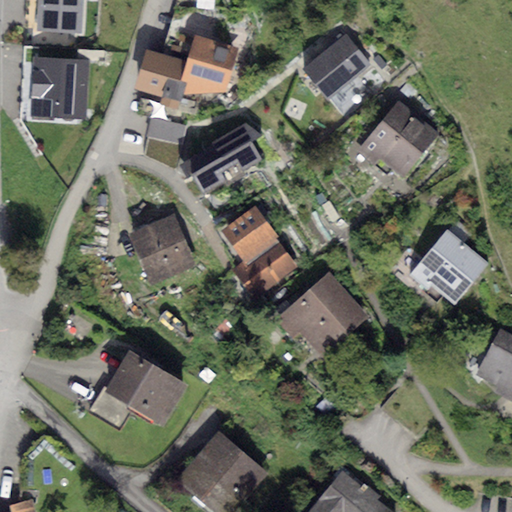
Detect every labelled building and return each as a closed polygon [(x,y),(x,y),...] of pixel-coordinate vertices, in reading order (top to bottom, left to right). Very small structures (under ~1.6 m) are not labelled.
[(83,0),(38,0),(37,30),(81,33),(83,0)] [(345,34),(304,68),(328,97),(369,64),(345,34)] [(238,48),(194,35),(187,61),(176,96),(225,92),(238,48)] [(106,51),(77,48),(77,60),(105,63),(106,51)] [(176,96),(187,61),(147,49),(134,89),(175,101),(176,96)] [(379,55),(373,60),(382,70),(387,65),(379,55)] [(89,63),(34,60),(31,116),(86,119),(89,63)] [(399,100),(357,152),(373,165),(379,157),(404,176),(439,133),(399,100)] [(187,126),(150,119),(143,156),(174,170),(187,126)] [(247,124),(178,167),(187,182),(192,180),(203,198),(262,162),(252,145),(263,138),(247,124)] [(254,205),(222,230),(246,262),(277,239),(279,238),(254,205)] [(176,214),(129,234),(151,285),(198,265),(176,214)] [(471,230),(459,220),(449,231),(447,229),(409,275),(431,293),(435,288),(455,304),(488,265),(461,243),(471,230)] [(246,262),(235,271),(256,298),(298,265),(277,239),(246,262)] [(328,272),(281,316),(321,359),(368,316),(328,272)] [(214,307),(199,322),(217,339),(232,324),(214,307)] [(511,335),(501,329),(474,375),(497,388),(495,391),(511,401),(511,335)] [(188,385),(130,350),(106,390),(135,407),(163,424),(188,385)] [(400,387),(380,407),(416,443),(436,423),(400,387)] [(135,407),(106,390),(104,388),(89,412),(120,431),(135,407)] [(219,430),(178,479),(217,511),(241,511),(272,475),(219,430)] [(391,511),(342,471),(307,511),(391,511)] [(11,511),(35,511),(32,500),(11,506),(11,511)]
